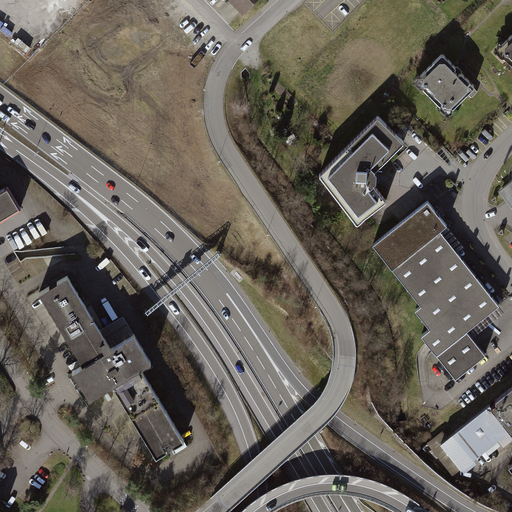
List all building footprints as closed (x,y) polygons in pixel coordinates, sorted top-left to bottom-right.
[(233,0),(244,10),(254,0),(233,0)] [(511,36),(499,50),(511,62),(511,36)] [(469,89),(438,58),(414,81),(445,113),(469,89)] [(379,116),(377,116),(320,173),(320,175),(356,223),(358,223),(386,202),(386,200),(374,184),(377,182),(377,174),(375,171),(404,142),(404,141),(379,116)] [(511,179),(498,190),(511,207),(511,179)] [(0,220),(20,208),(8,187),(0,191),(0,220)] [(447,224),(427,200),(372,243),(421,305),(415,309),(429,328),(421,335),(455,378),(485,354),(466,330),(499,304),(440,230),(447,224)] [(67,274),(39,291),(83,362),(72,369),(90,398),(113,384),(157,455),(186,438),(142,367),(151,361),(123,315),(101,328),(67,274)] [(511,386),(440,443),(461,469),(509,431),(511,434),(511,386)]
